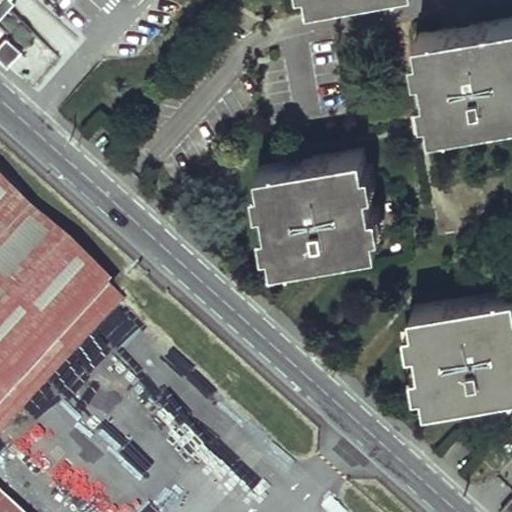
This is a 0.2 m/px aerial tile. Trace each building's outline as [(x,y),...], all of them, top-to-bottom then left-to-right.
[(511,113),(511,16),(416,33),(431,126),(511,113)] [(0,43),(0,55),(9,64),(24,48),(8,35),(0,43)] [(376,243),(360,149),(257,166),(272,261),(376,243)] [(0,511),(20,511),(0,493),(0,435),(126,300),(0,181),(0,511)] [(511,383),(511,287),(410,303),(427,397),(511,383)] [(61,420),(142,464),(140,459),(150,440),(183,458),(182,487),(159,499),(159,511),(193,511),(220,511),(226,509),(250,465),(101,384),(153,385),(158,388),(150,372),(167,363),(177,383),(179,381),(135,295),(110,342),(117,356),(131,363),(131,381),(112,370),(101,370),(81,381),(96,410),(95,424),(76,413),(61,420)] [(511,511),(511,496),(502,508),(505,511),(511,511)]
